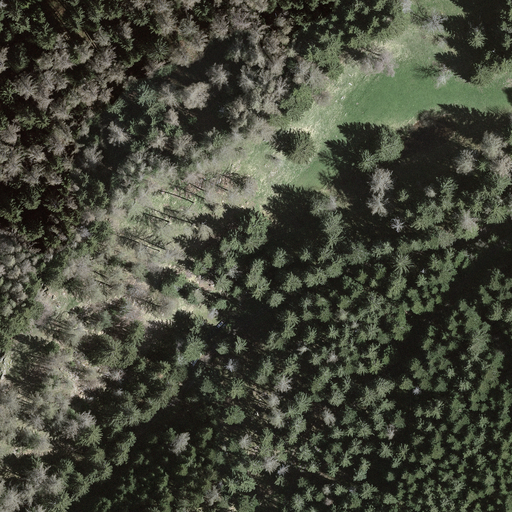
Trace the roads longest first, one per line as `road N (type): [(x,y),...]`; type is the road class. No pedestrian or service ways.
road 1 (track): [(82,511),(182,386),(271,306),(511,217)]
road 2 (track): [(146,434),(45,471),(0,478)]
